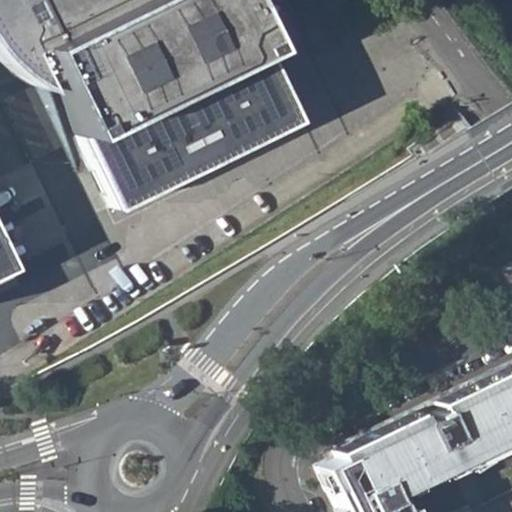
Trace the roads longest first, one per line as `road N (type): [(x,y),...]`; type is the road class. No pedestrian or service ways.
road 1 (primary): [(416,201),(298,260),(145,422)]
road 2 (primary): [(184,463),(276,333),(416,201)]
road 3 (residential): [(511,327),(303,437),(286,465),(297,511)]
road 4 (residential): [(421,0),(511,121)]
